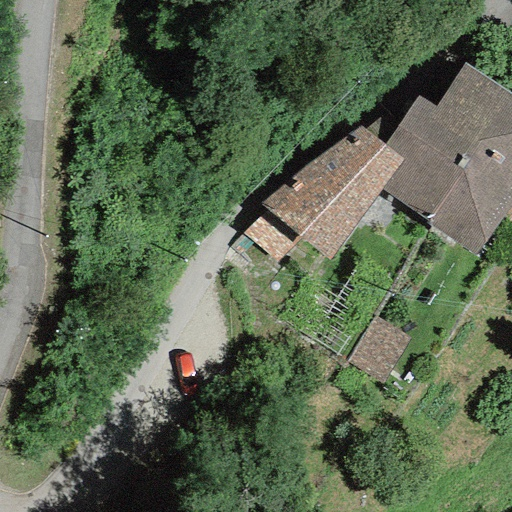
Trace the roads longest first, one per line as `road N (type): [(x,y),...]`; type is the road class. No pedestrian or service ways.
road 1 (residential): [(31,511),(83,455),(213,242),(270,169),(430,57),(493,0)]
road 2 (residential): [(36,0),(17,283),(0,331)]
